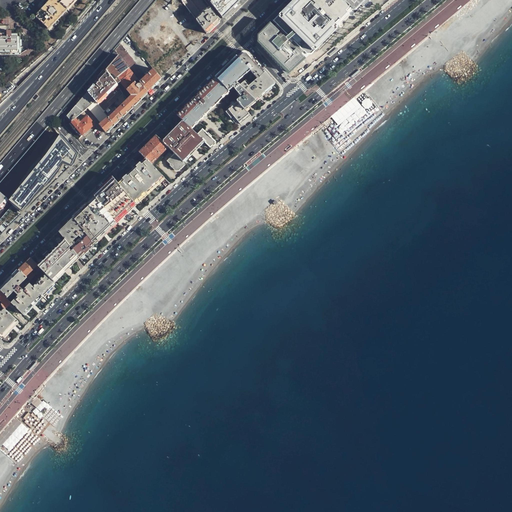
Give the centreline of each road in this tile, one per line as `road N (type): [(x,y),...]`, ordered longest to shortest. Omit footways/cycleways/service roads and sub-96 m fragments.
road 1 (primary): [(293,93),(149,218),(9,359)]
road 2 (primary): [(37,349),(288,119)]
road 3 (secondary): [(0,276),(242,38)]
road 4 (secondary): [(253,0),(89,159)]
road 5 (trunk): [(0,171),(145,0)]
road 6 (primary): [(288,119),(432,0)]
road 7 (primary): [(407,0),(293,93)]
road 8 (trunk): [(87,25),(0,127)]
road 9 (secondary): [(89,159),(0,248)]
road 10 (trunk): [(87,25),(0,111)]
